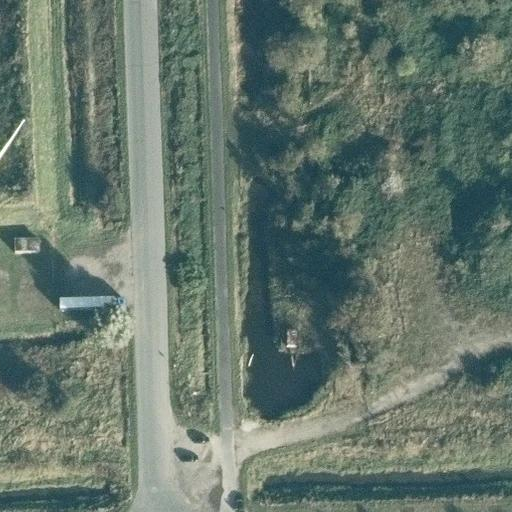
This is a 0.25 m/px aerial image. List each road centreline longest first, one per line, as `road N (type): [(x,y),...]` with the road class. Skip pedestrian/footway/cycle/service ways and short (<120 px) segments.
road 1 (unclassified): [(157,511),(140,0)]
road 2 (track): [(227,443),(354,418),(430,371),(511,345)]
road 3 (track): [(218,143),(501,70)]
